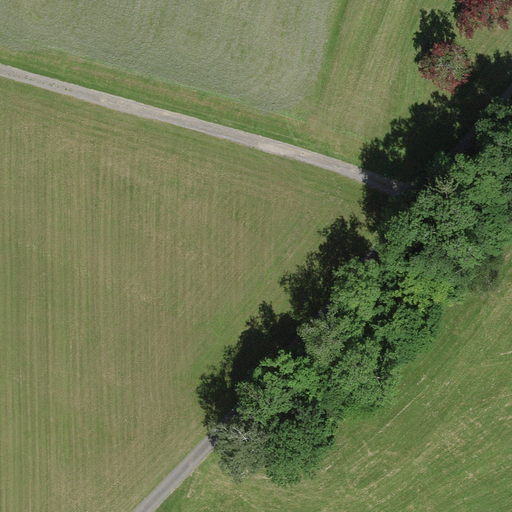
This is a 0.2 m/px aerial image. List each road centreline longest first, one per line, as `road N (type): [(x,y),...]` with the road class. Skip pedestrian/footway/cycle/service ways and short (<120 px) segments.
road 1 (track): [(139,511),(334,308),(511,100)]
road 2 (track): [(0,68),(431,190)]
